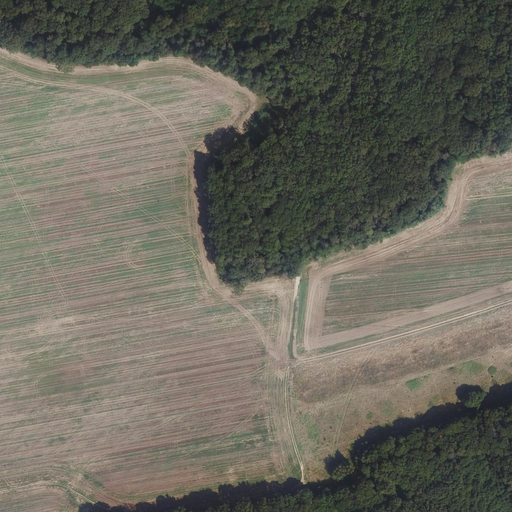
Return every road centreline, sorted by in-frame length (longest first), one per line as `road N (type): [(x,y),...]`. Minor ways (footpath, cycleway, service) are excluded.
road 1 (track): [(368,0),(312,161),(290,363)]
road 2 (track): [(511,301),(290,363)]
road 3 (track): [(308,489),(124,511)]
road 4 (track): [(290,363),(291,430),(308,489)]
